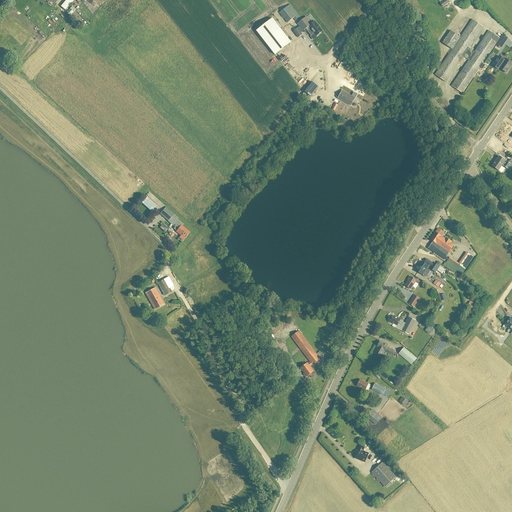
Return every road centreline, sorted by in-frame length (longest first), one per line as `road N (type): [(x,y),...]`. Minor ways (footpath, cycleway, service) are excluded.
road 1 (tertiary): [(280,511),(362,331),(469,166)]
road 2 (unclassified): [(0,88),(168,249),(158,277)]
road 3 (unclassified): [(479,147),(446,118),(367,0)]
